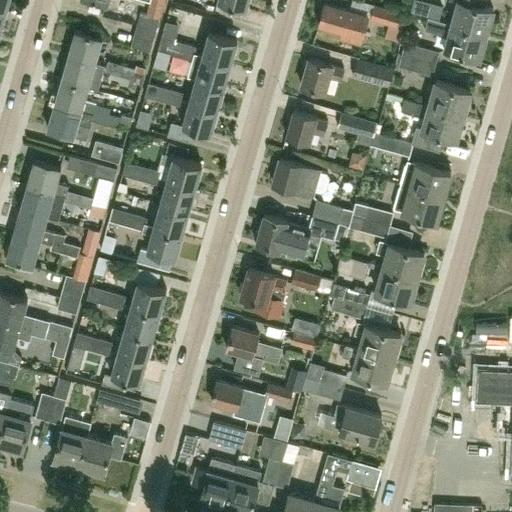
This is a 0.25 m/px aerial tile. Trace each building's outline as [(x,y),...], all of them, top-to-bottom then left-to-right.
[(0,0),(0,7),(6,9),(8,0),(0,0)] [(96,0),(108,3),(108,0),(146,0),(150,1),(147,14),(140,12),(137,24),(156,29),(159,17),(160,17),(164,0),(96,0)] [(451,23),(486,32),(487,31),(486,31),(490,17),(486,16),(489,8),(493,9),(493,8),(482,4),(483,0),(454,0),(457,1),(451,22),(451,23)] [(350,9),(325,1),(319,23),(343,30),(341,36),(340,37),(360,42),(368,15),(350,9)] [(408,14),(374,4),(370,18),(390,23),(386,36),(400,40),(408,14)] [(424,28),(448,35),(444,47),(479,57),(480,56),(479,55),(483,41),(480,40),(482,32),(486,33),(486,32),(451,23),(451,22),(428,15),(424,28)] [(153,40),(156,29),(137,24),(134,35),(153,40)] [(95,63),(95,62),(102,37),(75,30),(68,55),(95,63)] [(203,54),(203,55),(231,63),(238,40),(209,31),(203,54)] [(153,40),(134,35),(130,46),(150,51),(153,40)] [(176,54),(179,41),(162,36),(158,49),(175,54),(176,54)] [(405,40),(402,53),(436,62),(440,50),(405,40)] [(176,54),(193,59),(195,52),(196,46),(179,41),(176,54)] [(394,66),(395,66),(394,67),(399,69),(400,65),(433,75),(436,62),(402,53),(398,51),(394,66)] [(196,78),(225,86),(231,63),(203,55),(203,54),(195,52),(193,59),(188,76),(196,78)] [(88,87),(88,86),(98,89),(105,64),(95,62),(95,63),(68,55),(61,79),(88,87)] [(301,84),(326,91),(330,76),(341,79),(345,67),(334,64),(334,63),(309,56),(301,84)] [(389,86),(394,67),(395,66),(394,66),(358,56),(352,75),(389,86)] [(121,70),(123,65),(108,60),(105,71),(117,74),(119,69),(121,70)] [(134,72),(135,68),(123,65),(121,70),(119,69),(117,74),(132,78),(134,72)] [(218,109),(225,86),(196,78),(189,101),(218,109)] [(109,112),(96,108),(97,103),(84,98),(88,87),(61,79),(54,103),(93,114),(91,118),(103,122),(105,117),(108,117),(109,112)] [(470,89),(435,79),(428,102),(463,113),(463,112),(467,98),(463,97),(466,89),(470,90),(470,89)] [(149,81),(145,95),(163,100),(166,86),(149,81)] [(184,91),(166,86),(163,100),(180,105),(184,91)] [(428,102),(428,103),(404,96),(401,108),(425,115),(421,126),(416,125),(411,141),(411,142),(413,143),(438,150),(443,134),(456,138),(457,137),(456,136),(460,122),(456,121),(459,113),(463,114),(463,113),(428,102)] [(211,132),(218,109),(189,101),(182,124),(211,132)] [(93,114),(54,103),(47,128),(74,135),(77,123),(89,127),(91,118),(93,114)] [(317,117),(294,110),(287,136),(310,142),(313,131),(324,133),(328,121),(317,118),(317,117)] [(356,139),(375,145),(379,132),(382,122),(342,111),(337,126),(358,132),(356,139)] [(105,117),(103,122),(118,127),(121,116),(109,112),(108,117),(105,117)] [(411,141),(379,132),(375,145),(410,155),(413,143),(411,142),(411,141)] [(119,162),(124,147),(98,139),(94,155),(119,162)] [(167,179),(196,188),(203,164),(174,155),(167,179)] [(312,194),(313,190),(324,193),(329,190),(332,178),(329,172),(319,169),(320,167),(281,157),(273,183),(312,194)] [(65,195),(67,189),(68,189),(69,184),(57,180),(61,167),(34,159),(27,184),(65,195)] [(140,179),(144,165),(126,160),(122,174),(140,179)] [(448,181),(444,180),(446,172),(451,173),(451,172),(416,162),(407,160),(400,184),(444,196),(444,195),(443,195),(448,181)] [(98,162),(95,175),(114,180),(118,167),(98,162)] [(144,165),(140,179),(157,184),(161,170),(144,165)] [(189,210),(196,188),(167,179),(160,202),(189,210)] [(64,200),(79,204),(80,199),(78,198),(79,192),(68,189),(67,189),(65,195),(27,184),(20,208),(47,216),(59,219),(64,200)] [(444,196),(400,184),(393,208),(402,210),(402,211),(437,221),(437,219),(441,205),(437,204),(440,195),(444,197),(444,196)] [(78,198),(80,199),(79,204),(91,208),(91,207),(92,202),(94,197),(79,192),(78,198)] [(313,215),(340,223),(340,222),(349,225),(353,209),(318,199),(313,215)] [(353,214),(365,218),(390,225),(394,211),(369,205),(356,201),(354,210),(353,214)] [(160,202),(154,225),(183,233),(189,210),(160,202)] [(109,220),(127,225),(131,211),(113,206),(109,220)] [(44,227),(47,216),(20,208),(13,232),(40,240),(51,243),(53,238),(64,241),(65,235),(56,232),(44,227)] [(148,216),(131,211),(127,225),(143,230),(144,230),(146,222),(148,216)] [(257,240),(257,242),(303,255),(310,231),(335,238),(336,237),(345,240),(349,225),(340,222),(340,223),(313,215),(310,228),(301,225),(288,221),(288,220),(265,214),(260,230),(257,229),(254,239),(257,240)] [(390,225),(365,218),(353,214),(350,225),(358,228),(387,236),(390,225)] [(183,233),(154,225),(146,222),(144,230),(143,230),(143,231),(151,234),(147,249),(176,257),(183,233)] [(33,265),(40,240),(13,232),(5,257),(33,265)] [(66,248),(64,248),(66,242),(64,241),(53,238),(51,243),(50,248),(65,253),(66,248)] [(424,252),(382,240),(378,253),(385,255),(382,266),(417,276),(417,275),(421,261),(417,260),(420,252),(424,253),(424,252)] [(79,246),(66,242),(64,248),(66,248),(65,253),(77,256),(79,246)] [(99,255),(94,272),(104,275),(109,258),(99,255)] [(417,277),(417,276),(382,266),(375,290),(410,300),(411,299),(410,299),(414,285),(410,284),(413,275),(417,277)] [(249,267),(242,294),(255,298),(252,306),(279,313),(285,292),(281,291),(285,279),(274,276),(275,274),(249,267)] [(328,292),(332,279),(321,276),(321,275),(295,268),(291,282),(318,290),(318,289),(328,292)] [(64,286),(83,291),(86,279),(68,274),(64,286)] [(138,281),(131,304),(160,312),(166,289),(138,281)] [(87,298),(105,303),(109,290),(91,284),(87,298)] [(61,297),(80,302),(83,291),(64,286),(61,297)] [(346,286),(343,298),(368,305),(371,293),(346,286)] [(126,294),(109,290),(105,303),(122,308),(126,294)] [(27,299),(0,291),(0,317),(32,326),(30,333),(31,333),(43,335),(44,331),(47,332),(48,327),(60,329),(59,335),(70,338),(73,327),(23,312),(27,299)] [(364,318),(368,305),(343,298),(334,295),(331,308),(364,318)] [(80,302),(61,297),(58,308),(76,313),(80,302)] [(160,312),(131,304),(124,327),(153,335),(160,312)] [(32,326),(0,317),(0,359),(19,365),(22,356),(13,347),(17,336),(29,340),(31,333),(30,333),(32,326)] [(363,335),(359,347),(394,357),(394,356),(393,356),(398,342),(394,341),(397,333),(401,334),(401,333),(357,320),(353,333),(363,335)] [(253,354),(264,357),(278,361),(282,348),(257,340),(259,333),(233,325),(226,348),(253,355),(253,354)] [(52,354),(64,357),(70,338),(59,335),(60,329),(48,327),(47,332),(44,331),(43,335),(56,339),(52,354)] [(153,335),(124,327),(118,350),(146,358),(153,335)] [(317,337),(294,330),(291,342),(313,349),(317,337)] [(92,349),(95,336),(78,331),(74,344),(92,349)] [(113,341),(95,336),(92,349),(109,354),(113,341)] [(394,358),(394,357),(359,347),(359,348),(346,344),(343,354),(356,358),(352,372),(387,382),(388,380),(387,380),(391,366),(387,365),(390,356),(394,358)] [(140,382),(146,358),(118,350),(111,374),(140,382)] [(19,365),(0,359),(0,372),(16,377),(19,365)] [(476,399),(511,400),(511,437),(510,475),(511,475),(511,367),(477,366),(476,399)] [(319,379),(344,386),(348,374),(323,367),(319,379)] [(308,395),(310,390),(341,399),(344,386),(319,379),(306,375),(302,388),(303,388),(302,391),(301,393),(308,395)] [(293,419),(301,393),(302,391),(294,388),(268,381),(264,393),(241,387),(242,386),(217,379),(212,400),(236,408),(234,414),(259,421),(267,395),(288,401),(284,416),(293,419)] [(97,399),(122,406),(125,395),(100,388),(97,399)] [(0,434),(6,412),(11,396),(12,392),(0,389),(0,434)] [(55,395),(53,395),(42,392),(36,417),(48,420),(55,395)] [(55,395),(48,420),(60,423),(67,398),(55,395)] [(11,396),(6,412),(0,434),(0,442),(11,445),(10,448),(19,450),(20,448),(23,449),(32,419),(30,419),(35,403),(11,396)] [(340,430),(375,440),(375,439),(374,438),(378,424),(375,423),(377,415),(381,416),(382,415),(347,405),(338,402),(334,414),(328,412),(324,425),(340,429),(340,430)] [(76,464),(79,465),(88,435),(91,422),(67,415),(63,428),(62,428),(54,457),(67,461),(66,464),(75,466),(76,464)] [(241,447),(247,429),(214,420),(209,438),(241,447)] [(298,440),(311,440),(311,426),(298,427),(298,440)] [(112,442),(88,435),(79,465),(92,468),(91,471),(100,473),(101,471),(104,472),(109,455),(122,459),(128,436),(115,432),(112,442)] [(329,452),(325,465),(324,464),(315,499),(315,500),(311,511),(338,511),(340,507),(339,506),(344,487),(333,484),(338,468),(350,471),(353,459),(329,452)] [(264,480),(275,484),(282,459),(270,456),(264,480)] [(225,506),(237,465),(212,458),(209,469),(198,466),(193,482),(204,485),(200,499),(213,503),(212,505),(221,508),(222,505),(225,506)] [(282,459),(275,484),(288,487),(294,463),(282,459)] [(237,465),(225,506),(237,510),(236,511),(250,511),(262,472),(237,465)] [(311,511),(315,500),(315,499),(290,492),(283,511),(311,511)] [(435,502),(434,510),(433,509),(432,511),(482,511),(483,504),(435,502)]
